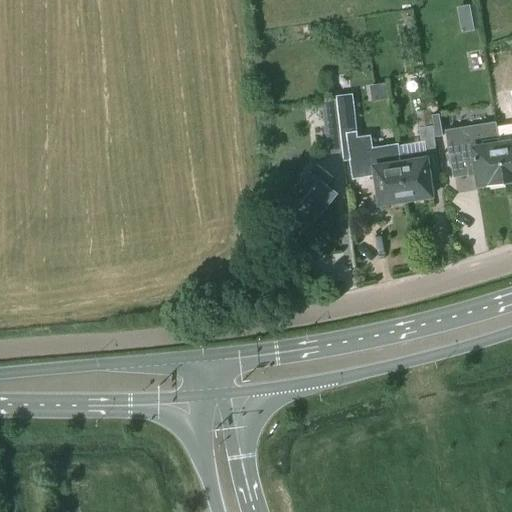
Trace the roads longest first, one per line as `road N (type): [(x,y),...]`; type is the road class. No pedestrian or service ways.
road 1 (unclassified): [(0,353),(308,316),(511,261)]
road 2 (tertiary): [(511,300),(420,327),(207,362)]
road 3 (tertiary): [(230,395),(347,377),(511,334)]
road 4 (secondary): [(207,362),(0,376)]
road 5 (secondary): [(0,406),(198,399)]
